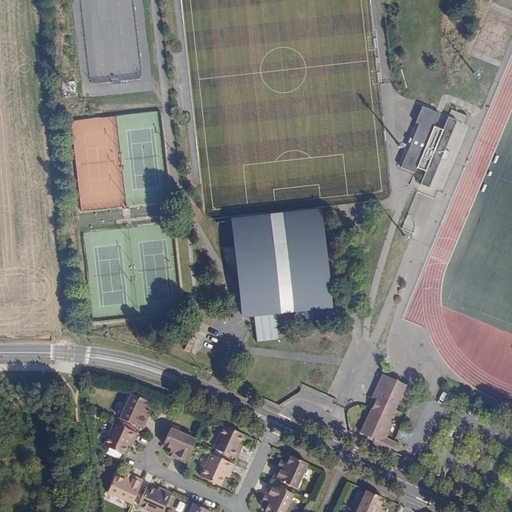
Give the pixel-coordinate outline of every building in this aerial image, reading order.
[(438,112),(419,106),(412,123),(417,125),(399,166),(412,173),(416,167),(434,126),(438,112)] [(442,130),(434,126),(416,167),(425,171),(417,192),(434,199),(437,191),(439,192),(468,125),(465,124),(468,116),(451,109),(442,130)] [(322,226),(320,210),(231,220),(234,247),(242,315),(276,311),(278,324),(297,322),(296,309),(331,305),(322,226)] [(410,215),(408,214),(401,229),(413,233),(414,232),(414,230),(415,228),(415,225),(415,223),(414,221),(413,218),(411,216),(410,215)] [(217,232),(229,232),(229,220),(217,220),(217,232)] [(183,350),(189,352),(196,338),(191,335),(183,350)] [(405,385),(383,374),(377,386),(381,388),(375,400),(373,405),(360,433),(374,439),(372,443),(391,452),(395,443),(385,438),(391,424),(388,422),(405,385)] [(381,388),(377,386),(372,399),(375,400),(381,388)] [(133,394),(122,419),(139,427),(143,429),(149,415),(145,414),(147,411),(144,409),(148,400),(133,394)] [(104,445),(123,454),(127,445),(128,445),(132,438),(134,439),(137,433),(114,422),(104,445)] [(243,434),(224,425),(214,448),(236,458),(240,451),(236,450),(239,444),(243,434)] [(195,441),(168,429),(161,444),(171,448),(170,450),(174,452),(172,457),(185,463),(193,446),(195,441)] [(233,464),(211,454),(200,477),(220,485),(224,476),(227,469),(230,471),(233,464)] [(294,486),(305,462),(290,456),(287,464),(285,463),(283,467),(278,465),(273,477),(294,486)] [(109,490),(133,501),(141,484),(143,481),(130,475),(128,479),(124,478),(123,480),(115,476),(109,490)] [(269,511),(282,511),(291,493),(270,484),(264,496),(269,498),(267,502),(269,503),(266,510),(269,511)] [(138,506),(152,511),(162,511),(171,493),(164,490),(163,492),(157,489),(156,491),(147,487),(138,506)] [(379,506),(383,498),(369,491),(359,511),(380,511),(382,507),(379,506)] [(211,511),(212,511),(190,501),(185,511),(187,511),(211,511)]
